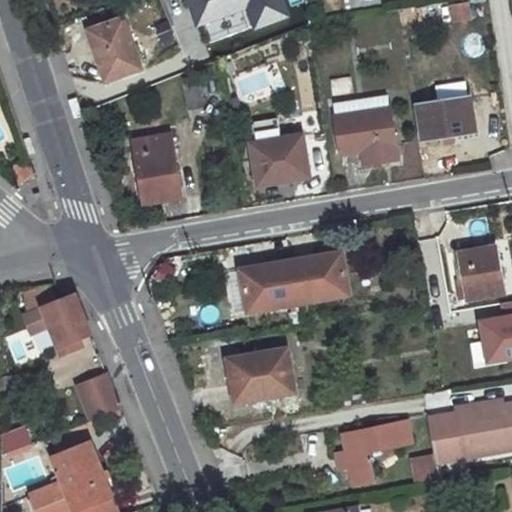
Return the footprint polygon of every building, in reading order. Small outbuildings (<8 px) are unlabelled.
[(446,5),(448,24),(469,21),(466,3),(446,5)] [(122,19),(86,31),(104,81),(140,69),(122,19)] [(203,77),(182,79),(186,111),(201,109),(199,92),(205,91),(203,77)] [(388,95),(333,103),(341,154),(363,150),(365,163),(398,158),(388,95)] [(467,96),(416,103),(421,139),(473,132),(467,96)] [(276,120),(247,123),(249,143),(278,139),(276,120)] [(170,135),(132,141),(142,204),(180,198),(170,135)] [(278,139),(249,143),(255,180),(289,175),(290,180),(307,177),(301,135),(278,139)] [(495,248),(459,255),(467,301),(503,293),(495,248)] [(343,254),(273,265),(274,271),(242,277),(248,312),(349,295),(343,254)] [(273,265),(241,270),(242,277),(274,271),(273,265)] [(90,335),(74,296),(42,309),(23,316),(30,335),(49,327),(57,348),(59,347),(62,354),(70,351),(67,344),(90,335)] [(483,366),(511,362),(511,300),(500,302),(502,317),(477,320),(483,366)] [(75,341),(67,344),(70,351),(77,349),(75,341)] [(286,350),(256,355),(258,361),(230,365),(236,402),(294,393),(286,350)] [(256,355),(229,360),(230,365),(258,361),(256,355)] [(77,387),(91,422),(121,411),(107,377),(77,387)] [(504,401),(474,407),(474,412),(504,406),(504,401)] [(474,407),(457,411),(458,415),(429,420),(435,457),(437,465),(511,450),(511,404),(504,406),(474,412),(474,407)] [(407,422),(343,436),(346,453),(338,455),(340,467),(350,466),(354,484),(373,480),(368,453),(411,444),(407,422)] [(25,426),(0,435),(0,438),(6,454),(32,444),(25,426)] [(111,497),(91,445),(54,459),(62,480),(31,493),(38,511),(71,511),(75,511),(111,497)] [(435,457),(414,461),(419,486),(440,482),(437,465),(435,457)] [(75,511),(117,511),(111,497),(75,511)]
